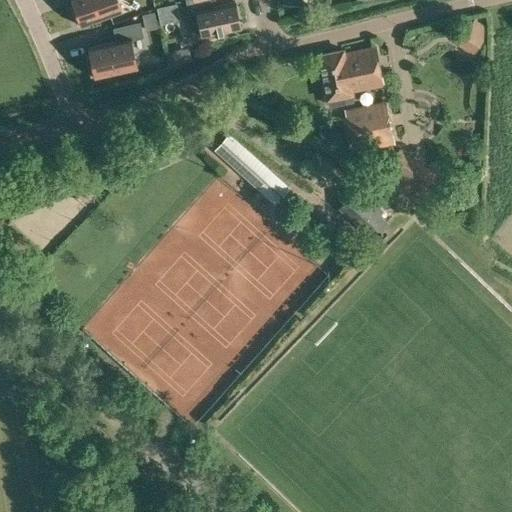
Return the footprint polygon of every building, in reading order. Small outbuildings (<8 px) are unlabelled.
[(73,0),(74,2),(69,4),(76,24),(121,8),(118,0),(73,0)] [(211,0),(186,0),(195,35),(240,25),(235,1),(213,6),(211,0)] [(90,53),(86,54),(90,75),(95,74),(136,65),(130,38),(142,36),(139,22),(114,28),(117,40),(89,46),(90,53)] [(381,83),(374,46),(340,52),(340,50),(321,54),(331,106),(354,102),(352,96),(355,95),(353,89),(381,83)] [(355,143),(392,135),(385,98),(347,106),(355,143)] [(275,204),(290,187),(229,132),(213,150),(275,204)] [(154,168),(170,162),(160,137),(144,144),(154,168)] [(420,203),(439,174),(398,147),(379,176),(420,203)] [(365,203),(353,192),(339,207),(373,238),(387,223),(378,214),(381,210),(369,199),(365,203)]
